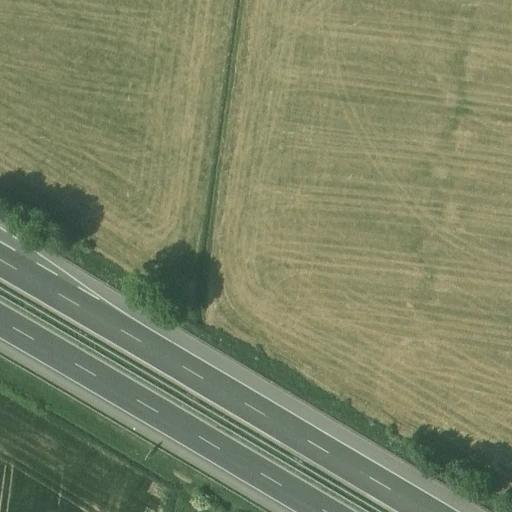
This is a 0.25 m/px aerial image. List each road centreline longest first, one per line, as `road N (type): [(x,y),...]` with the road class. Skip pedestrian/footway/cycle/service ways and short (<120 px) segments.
road 1 (motorway): [(431,511),(0,259)]
road 2 (motorway): [(0,316),(332,511)]
